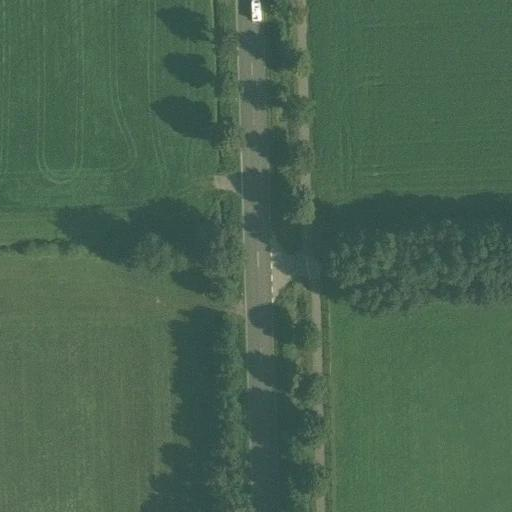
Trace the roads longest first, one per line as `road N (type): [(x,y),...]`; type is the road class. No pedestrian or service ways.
road 1 (secondary): [(264,511),(248,0)]
road 2 (track): [(511,261),(256,270)]
